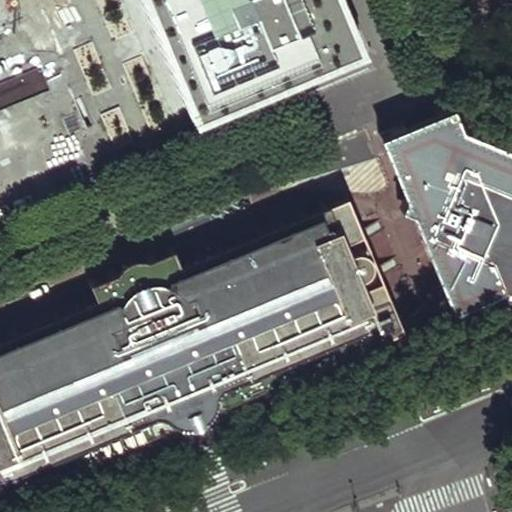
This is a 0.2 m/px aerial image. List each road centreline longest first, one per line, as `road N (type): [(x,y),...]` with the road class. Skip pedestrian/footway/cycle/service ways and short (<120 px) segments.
road 1 (primary): [(309,430),(102,511)]
road 2 (primary): [(291,498),(435,444)]
road 3 (primary): [(511,351),(387,401)]
